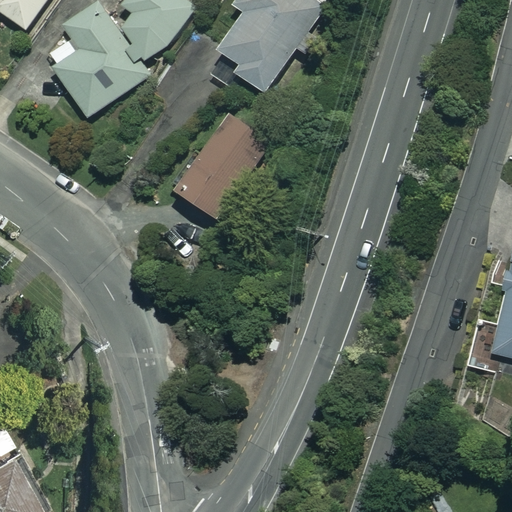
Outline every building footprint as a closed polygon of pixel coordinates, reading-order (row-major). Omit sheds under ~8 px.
[(0,0),(0,8),(29,29),(50,0),(0,0)] [(99,2),(68,25),(79,38),(59,53),(67,64),(60,69),(95,117),(150,76),(140,62),(147,57),(150,61),(179,39),(201,8),(188,0),(132,0),(129,5),(144,15),(126,28),(139,46),(132,51),(99,2)] [(327,8),(316,0),(244,0),(241,6),(250,12),(224,51),(246,65),(241,74),(270,93),(327,8)] [(277,143),(237,114),(181,190),(221,219),(277,143)] [(511,283),(495,354),(511,358),(511,283)] [(0,511),(31,511),(1,456),(0,456),(0,511)]
